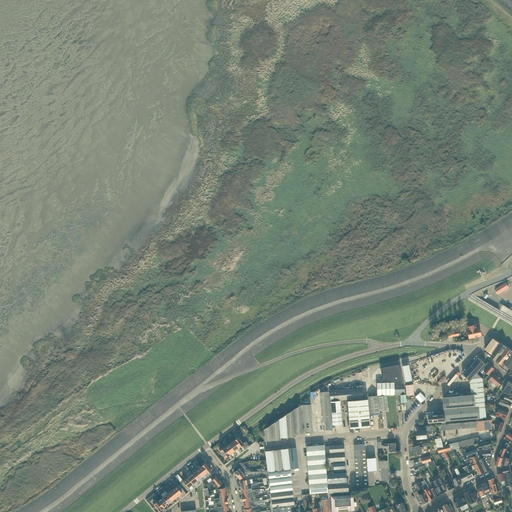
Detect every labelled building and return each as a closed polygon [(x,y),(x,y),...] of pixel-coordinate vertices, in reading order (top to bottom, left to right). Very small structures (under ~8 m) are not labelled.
[(506,283),(495,290),(498,294),(508,287),(506,283)] [(477,328),(476,326),(476,325),(467,327),(468,331),(467,331),(469,338),(480,336),(479,328),(477,328)] [(493,355),(501,344),(493,339),(485,349),(486,350),(493,355)] [(501,344),(493,355),(492,358),(496,361),(507,347),(502,344),(501,344)] [(509,357),(511,352),(511,350),(507,347),(502,353),(506,357),(507,356),(509,357)] [(511,370),(511,368),(511,367),(511,353),(503,363),(511,370)] [(496,361),(501,365),(507,359),(501,354),(496,361)] [(485,364),(478,357),(462,375),(470,381),(471,395),(443,397),(445,415),(443,415),(443,414),(441,414),(441,415),(433,416),(433,414),(427,415),(428,420),(429,419),(430,423),(430,422),(442,421),(442,423),(445,423),(445,421),(476,418),(477,421),(477,430),(483,430),(483,429),(489,429),(489,431),(492,431),(491,420),(486,420),(486,418),(487,418),(483,378),(477,373),(485,364)] [(494,369),(493,368),(490,365),(488,362),(482,369),(480,371),(483,374),(485,372),(489,375),(494,369)] [(388,367),(391,381),(403,384),(399,364),(388,367)] [(407,365),(402,366),(405,384),(411,382),(409,377),(408,368),(407,365)] [(382,379),(391,381),(388,367),(380,368),(382,379)] [(489,380),(498,387),(504,381),(494,374),(489,380)] [(505,387),(503,391),(509,394),(511,387),(511,384),(508,381),(505,387)] [(404,386),(394,387),(394,382),(376,383),(377,396),(395,395),(405,394),(404,386)] [(338,400),(362,399),(362,389),(337,390),(337,389),(329,390),(330,401),(338,401),(338,400)] [(501,396),(500,398),(511,402),(511,401),(511,391),(510,396),(506,395),(505,397),(501,396)] [(421,403),(425,398),(420,392),(415,397),(421,403)] [(370,416),(379,415),(379,396),(369,397),(370,416)] [(380,412),(385,411),(388,411),(387,396),(380,397),(380,412)] [(501,399),(498,398),(497,401),(500,402),(499,404),(503,405),(503,406),(509,408),(511,403),(511,402),(504,400),(501,399)] [(347,401),(350,428),(370,427),(367,399),(347,401)] [(330,402),(333,425),(342,425),(340,401),(330,402)] [(303,434),(303,433),(300,405),(293,410),(295,434),(303,434)] [(496,416),(505,420),(509,410),(499,407),(496,416)] [(295,437),(295,434),(293,410),(286,415),(287,437),(295,437)] [(280,438),(287,437),(286,415),(278,420),(280,438)] [(504,424),(505,421),(501,419),(500,422),(498,421),(495,430),(501,432),(504,424)] [(280,440),(280,438),(278,420),(271,424),(272,440),(280,440)] [(264,441),(272,440),(271,424),(263,429),(264,441)] [(426,434),(431,434),(431,427),(424,427),(425,430),(416,431),(417,439),(427,438),(426,434)] [(244,450),(249,446),(245,441),(243,443),(238,436),(234,439),(235,440),(233,441),(239,448),(241,446),(244,450)] [(423,447),(430,445),(429,440),(419,443),(420,445),(413,447),(415,455),(422,454),(421,450),(423,449),(423,447)] [(242,451),(239,448),(233,441),(229,444),(234,451),(237,449),(240,453),(242,451)] [(476,448),(476,449),(477,451),(480,450),(492,447),(490,441),(478,444),(479,447),(476,448)] [(388,452),(395,451),(394,443),(388,443),(383,444),(383,448),(388,448),(388,452)] [(499,455),(504,457),(507,448),(509,444),(506,443),(504,448),(502,447),(499,455)] [(237,455),(234,451),(229,444),(224,447),(229,454),(230,454),(232,453),(235,456),(237,455)] [(317,455),(324,455),(324,445),(316,446),(317,455)] [(330,453),(330,452),(344,451),(343,445),(328,446),(325,447),(325,454),(330,453)] [(306,456),(317,455),(316,446),(306,446),(306,456)] [(232,458),(230,454),(229,454),(224,447),(223,448),(222,448),(219,450),(221,453),(219,454),(221,456),(223,455),(225,458),(227,456),(230,460),(232,458)] [(288,448),(290,469),(298,468),(296,447),(288,448)] [(283,470),(290,469),(288,448),(280,449),(283,470)] [(275,471),(283,470),(280,449),(273,450),(275,471)] [(479,454),(477,451),(476,449),(466,453),(468,458),(473,456),(473,457),(476,456),(479,455),(479,454)] [(267,472),(275,471),(273,450),(265,451),(267,472)] [(491,455),(490,451),(482,453),(479,454),(479,455),(476,456),(485,472),(490,470),(488,466),(491,465),(491,455)] [(326,463),(345,461),(344,452),(330,453),(325,454),(326,463)] [(307,465),(325,464),(324,455),(317,455),(306,456),(307,465)] [(484,472),(485,472),(476,456),(473,457),(472,458),(475,464),(473,465),(474,469),(476,468),(479,475),(484,472)] [(374,485),(373,470),(376,470),(375,458),(366,458),(367,471),(368,486),(374,485)] [(389,481),(388,468),(387,461),(379,461),(379,469),(381,469),(382,481),(389,481)] [(208,476),(211,474),(209,471),(211,470),(209,467),(210,466),(208,464),(207,464),(205,462),(202,464),(201,465),(202,465),(201,466),(205,471),(208,476)] [(244,470),(243,468),(239,464),(231,470),(237,476),(244,470)] [(308,475),(326,473),(325,464),(307,465),(308,475)] [(208,476),(205,471),(201,466),(196,470),(200,475),(202,477),(204,475),(206,477),(208,476)] [(470,470),(468,470),(466,466),(463,468),(465,472),(469,480),(474,477),(470,470)] [(454,469),(455,469),(454,467),(450,469),(453,475),(451,476),(453,479),(456,486),(461,483),(458,477),(457,475),(454,469)] [(291,476),(290,469),(268,472),(269,479),(291,476)] [(202,477),(200,475),(196,470),(192,474),(196,479),(197,481),(197,480),(200,478),(202,481),(204,479),(202,477)] [(244,470),(237,476),(240,480),(244,476),(247,475),(247,472),(245,472),(244,470)] [(509,471),(503,472),(506,486),(511,484),(511,481),(510,481),(509,479),(511,479),(509,471)] [(463,482),(469,480),(465,472),(460,475),(463,482)] [(308,484),(327,483),(326,473),(308,475),(308,484)] [(345,473),(327,474),(327,483),(346,482),(345,473)] [(454,487),(450,479),(451,479),(448,473),(445,475),(446,477),(443,478),(445,482),(449,490),(454,487)] [(497,475),(498,477),(499,481),(501,481),(503,486),(505,486),(503,473),(497,475)] [(197,481),(196,479),(192,474),(187,477),(191,482),(193,484),(195,482),(197,484),(199,483),(197,480),(197,481)] [(209,488),(219,480),(216,476),(211,481),(206,485),(209,488)] [(292,484),(292,483),(291,476),(269,479),(270,486),(292,484)] [(193,484),(191,482),(187,477),(183,481),(180,483),(182,485),(185,483),(186,486),(188,488),(191,486),(193,488),(195,486),(193,484)] [(440,478),(434,481),(440,494),(446,491),(442,483),(440,478)] [(495,495),(495,493),(498,492),(494,478),(488,481),(491,492),(494,499),(496,498),(495,495)] [(210,490),(213,488),(215,486),(217,488),(222,484),(219,480),(209,488),(210,490)] [(439,495),(436,487),(433,481),(430,483),(433,488),(431,489),(435,497),(439,495)] [(424,493),(419,482),(415,484),(418,490),(417,491),(419,495),(419,496),(423,503),(428,501),(424,493)] [(494,500),(489,490),(486,482),(482,484),(486,494),(487,496),(490,495),(492,500),(494,500)] [(309,493),(322,493),(327,492),(327,483),(308,484),(309,493)] [(328,493),(348,492),(347,483),(327,484),(328,493)] [(430,489),(428,486),(426,483),(422,485),(424,490),(425,489),(424,490),(425,492),(424,493),(429,500),(433,498),(429,490),(430,489)] [(178,489),(180,487),(178,484),(176,486),(171,490),(175,495),(177,497),(179,495),(181,497),(183,496),(182,493),(180,491),(178,489)] [(293,491),(293,490),(292,484),(270,486),(270,493),(293,491)] [(481,497),(486,494),(482,484),(476,487),(481,497)] [(177,497),(175,495),(171,490),(167,494),(171,499),(172,500),(175,498),(177,501),(179,499),(177,497)] [(465,493),(466,493),(464,494),(469,505),(476,501),(475,499),(478,498),(475,492),(472,493),(471,490),(469,491),(465,493)] [(293,498),(293,497),(293,491),(270,493),(271,500),(293,498)] [(172,500),(171,499),(167,494),(162,497),(167,502),(168,504),(171,502),(173,504),(174,503),(172,500)] [(348,510),(354,510),(353,495),(331,497),(332,511),(338,511),(338,509),(348,509),(348,510)] [(457,508),(458,511),(462,511),(460,507),(467,503),(463,495),(453,500),(457,508)] [(168,504),(167,502),(162,497),(158,501),(162,506),(163,508),(164,507),(166,505),(168,508),(170,506),(168,504)] [(294,504),(294,502),(293,498),(271,500),(272,507),(294,504)] [(398,511),(402,511),(405,511),(402,502),(402,503),(400,498),(395,500),(397,504),(396,505),(398,511)] [(500,503),(503,502),(501,498),(494,500),(497,509),(501,505),(500,503)] [(305,499),(302,500),(304,508),(305,511),(311,511),(311,510),(308,511),(306,505),(305,499)] [(163,508),(162,506),(158,501),(157,502),(156,501),(153,504),(155,506),(153,507),(155,510),(157,509),(159,511),(161,510),(162,511),(163,511),(166,510),(164,507),(163,508)] [(315,501),(311,502),(313,511),(320,511),(319,507),(316,508),(314,504),(316,504),(315,501)] [(388,511),(388,510),(391,509),(388,502),(385,504),(386,507),(379,510),(379,511),(388,511)] [(449,511),(453,510),(450,504),(448,505),(447,503),(442,507),(444,511),(449,511)]
